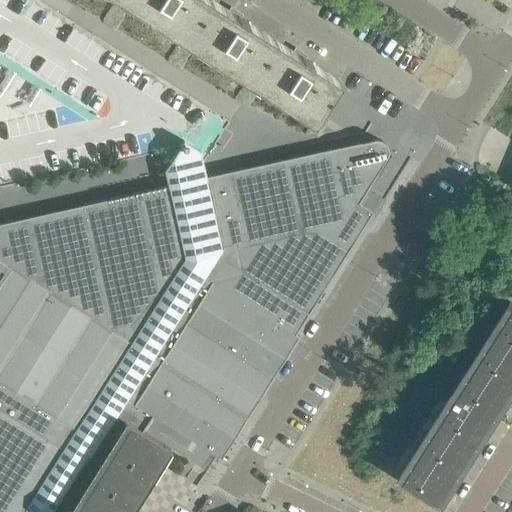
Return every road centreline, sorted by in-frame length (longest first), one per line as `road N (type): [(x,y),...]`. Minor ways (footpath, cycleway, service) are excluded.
road 1 (residential): [(236,475),(459,121)]
road 2 (residential): [(459,121),(267,0)]
